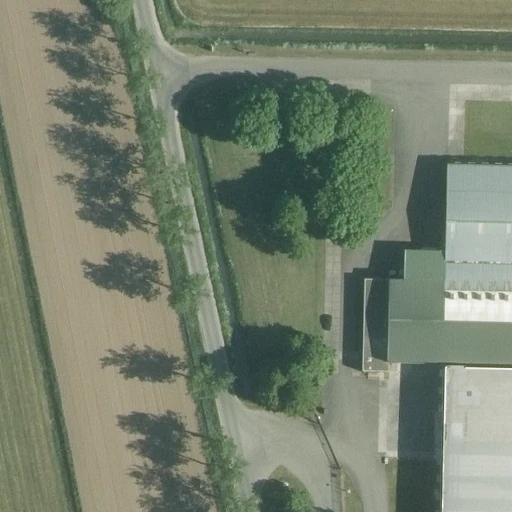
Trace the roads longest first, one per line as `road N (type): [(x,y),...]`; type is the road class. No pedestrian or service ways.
road 1 (unclassified): [(235,511),(132,0)]
road 2 (unknown): [(398,66),(403,203),(337,287),(332,429)]
road 3 (unknown): [(146,72),(398,66)]
